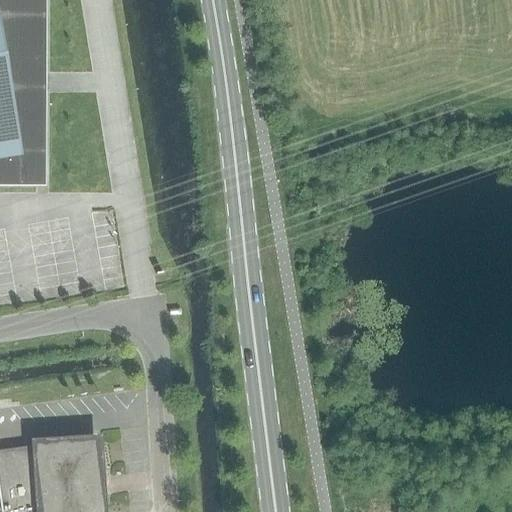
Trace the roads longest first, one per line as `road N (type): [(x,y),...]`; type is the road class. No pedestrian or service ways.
road 1 (tertiary): [(276,511),(215,0)]
road 2 (unknown): [(0,254),(96,241),(107,228),(88,0)]
road 3 (unclassified): [(172,511),(166,373),(155,339),(131,322),(0,336)]
